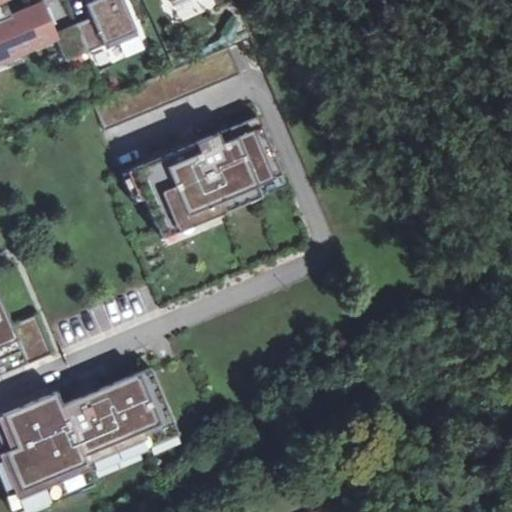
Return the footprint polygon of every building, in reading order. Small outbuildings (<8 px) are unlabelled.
[(0,0),(0,63),(54,40),(39,6),(10,18),(1,0),(0,0)] [(115,0),(95,0),(81,6),(87,20),(97,45),(129,32),(115,0)] [(82,51),(97,45),(87,20),(72,26),(82,51)] [(225,50),(94,105),(103,128),(236,74),(225,50)] [(284,190),(255,121),(128,174),(157,243),(284,190)] [(0,303),(0,371),(24,361),(0,303)] [(46,395),(0,414),(0,500),(4,511),(24,511),(87,485),(80,470),(173,430),(148,370),(53,411),(46,395)]
